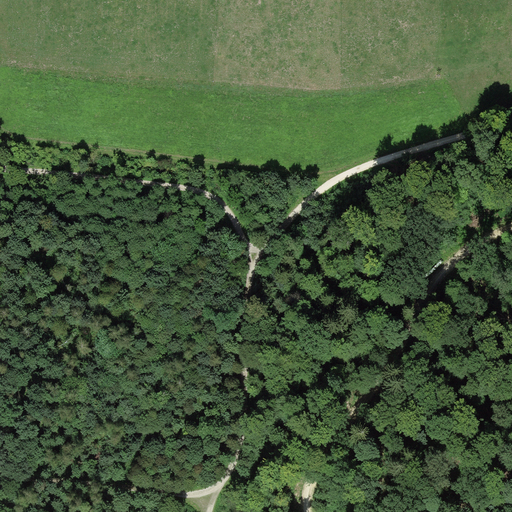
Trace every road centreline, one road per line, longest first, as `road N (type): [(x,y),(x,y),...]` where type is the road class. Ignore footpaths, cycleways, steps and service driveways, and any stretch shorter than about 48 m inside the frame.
road 1 (track): [(210,511),(239,440),(250,274),(224,207),(173,185),(0,165)]
road 2 (track): [(511,226),(441,272),(380,380),(322,458),(308,511)]
road 3 (track): [(250,274),(292,214),(354,171),(511,125)]
road 4 (track): [(220,486),(194,494),(0,478)]
